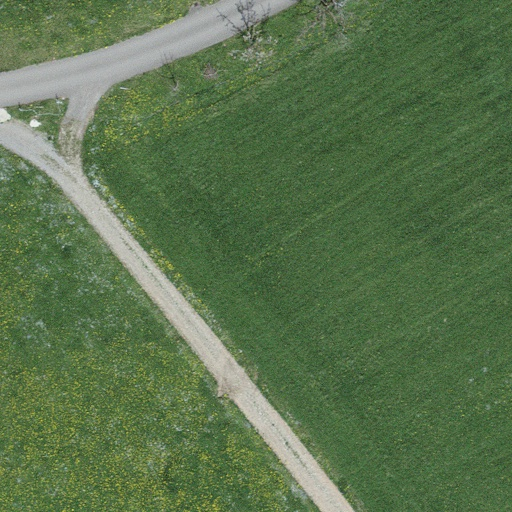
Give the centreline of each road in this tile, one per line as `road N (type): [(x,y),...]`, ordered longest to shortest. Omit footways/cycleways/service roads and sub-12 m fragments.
road 1 (track): [(340,511),(63,171),(0,126)]
road 2 (unclassified): [(96,68),(256,0)]
